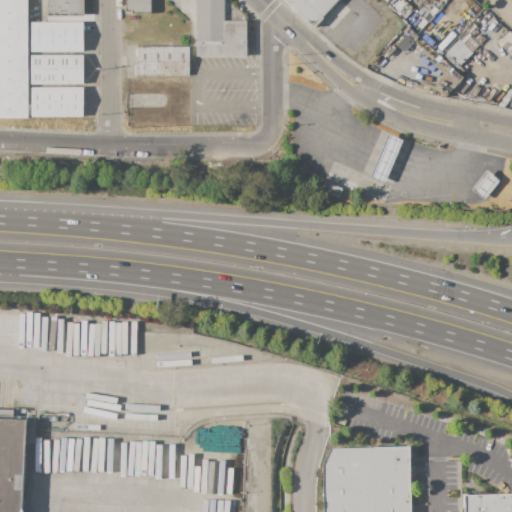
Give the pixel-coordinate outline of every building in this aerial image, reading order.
[(0,0),(27,0),(28,119),(0,119),(0,0)] [(83,0),(84,16),(48,16),(47,0),(83,0)] [(150,0),(150,13),(132,13),(132,11),(125,11),(125,0),(150,0)] [(226,0),(245,16),(245,57),(195,57),(195,0),(226,0)] [(337,0),(324,15),(326,17),(314,30),(282,0),(337,0)] [(30,22),(82,22),(83,51),(31,52),(30,22)] [(464,29),(470,35),(469,36),(478,45),(471,52),(472,53),(459,66),(445,52),(458,39),(456,37),(464,29)] [(405,35),(413,42),(404,52),(395,45),(405,35)] [(188,46),(188,76),(137,76),(137,46),(188,46)] [(30,55),(82,54),(83,85),(30,85),(30,55)] [(31,88),(82,87),(82,117),(31,117),(31,88)] [(369,177),(384,183),(401,140),(386,134),(369,177)] [(487,170),(500,180),(484,200),(471,189),(487,170)] [(326,181),(342,188),(338,198),(322,191),(326,181)] [(0,511),(0,408),(13,409),(12,419),(35,420),(34,443),(24,442),(21,511),(0,511)] [(323,511),(322,463),(329,448),(409,447),(409,511),(323,511)] [(462,494),(467,494),(467,495),(511,493),(511,511),(464,511),(464,507),(462,507),(462,494)]
